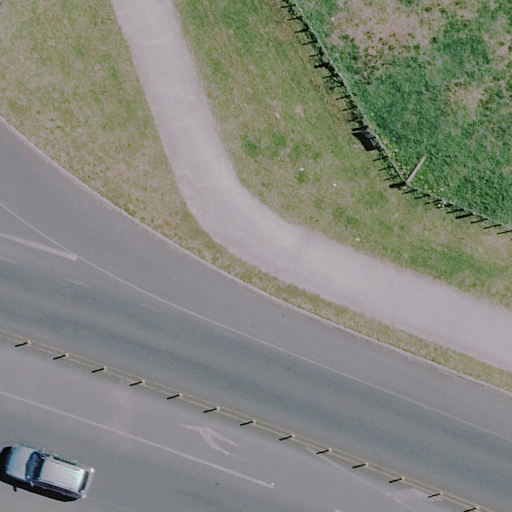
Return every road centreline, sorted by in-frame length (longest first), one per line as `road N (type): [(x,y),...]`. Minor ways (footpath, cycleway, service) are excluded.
road 1 (primary): [(0,292),(511,478)]
road 2 (primary): [(295,511),(0,407)]
